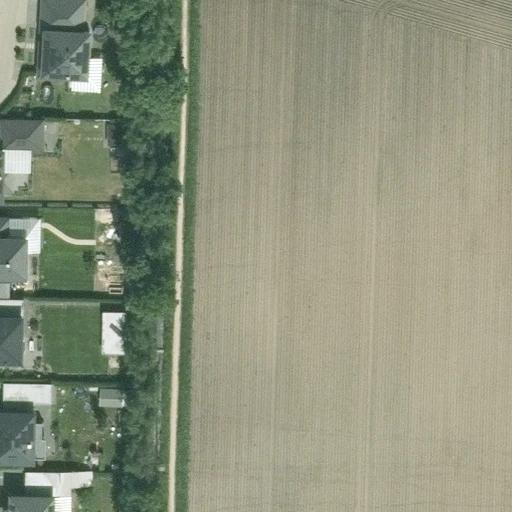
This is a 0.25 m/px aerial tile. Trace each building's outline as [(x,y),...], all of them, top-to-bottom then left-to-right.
[(88,0),(43,0),(43,20),(46,20),(87,22),(88,0)] [(46,20),(44,67),(91,69),(94,23),(87,22),(46,20)] [(46,138),(47,111),(5,110),(4,137),(46,138)] [(12,211),(0,211),(0,226),(12,227),(12,211)] [(12,227),(0,226),(0,269),(12,270),(30,270),(31,227),(12,227)] [(0,269),(0,290),(11,291),(12,270),(0,269)] [(11,291),(0,290),(0,305),(24,306),(25,291),(11,291)] [(0,305),(0,352),(25,353),(26,306),(24,306),(0,305)] [(101,307),(102,346),(120,346),(120,307),(101,307)] [(56,377),(8,376),(7,400),(38,401),(56,401),(56,377)] [(0,452),(37,453),(38,401),(7,400),(0,400),(0,452)] [(58,511),(58,484),(14,484),(13,511),(58,511)]
